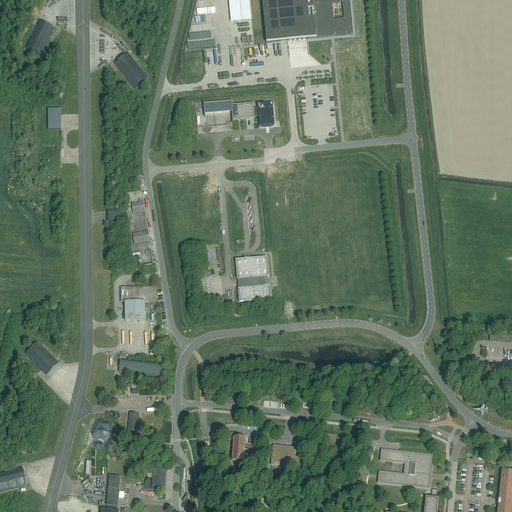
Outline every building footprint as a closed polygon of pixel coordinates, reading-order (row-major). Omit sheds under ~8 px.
[(349,0),(262,0),(266,43),(353,35),(349,0)] [(41,56),(49,39),(55,28),(39,21),(36,26),(36,27),(35,27),(35,28),(25,48),(30,50),(28,53),(35,57),(36,54),(41,56)] [(148,77),(135,63),(135,62),(128,54),(114,65),(116,66),(118,69),(119,70),(118,71),(119,72),(120,71),(134,89),(138,85),(140,88),(146,83),(144,81),(148,77)] [(233,121),(253,119),(255,119),(255,117),(254,109),(253,104),(232,106),(231,102),(204,104),(204,102),(204,103),(205,118),(205,114),(232,111),(233,124),(233,121)] [(258,108),(254,109),(255,117),(259,117),(259,122),(260,126),(260,127),(260,128),(261,128),(266,128),(269,128),(273,127),(274,127),(274,126),(275,126),(275,125),(273,104),(258,105),(258,108)] [(60,129),(60,114),(60,109),(47,109),(48,130),(60,129)] [(131,204),(133,214),(145,212),(143,202),(131,204)] [(107,212),(107,222),(107,223),(108,223),(109,222),(111,222),(122,222),(122,211),(111,212),(108,212),(108,211),(107,211),(107,212)] [(133,234),(134,244),(150,241),(148,232),(133,234)] [(132,254),(134,267),(142,266),(140,253),(132,254)] [(268,277),(269,277),(267,258),(236,260),(236,261),(237,280),(238,280),(238,285),(239,289),(238,289),(239,303),(271,300),(269,287),(268,277)] [(153,287),(126,288),(121,288),(121,302),(125,302),(125,321),(145,321),(145,302),(154,302),(153,294),(154,294),(154,292),(153,292),(153,287)] [(511,336),(490,335),(490,341),(490,342),(511,343),(511,336)] [(38,367),(41,370),(46,376),(59,363),(56,360),(54,358),(53,357),(37,342),(33,345),(31,343),(29,345),(26,348),(28,350),(25,354),(38,367)] [(120,359),(119,371),(119,373),(164,377),(165,363),(120,359)] [(130,414),(129,431),(137,432),(138,415),(130,414)] [(245,439),(238,438),(235,437),(234,439),(233,439),(233,441),(234,441),(232,461),(243,462),(244,450),(249,450),(248,452),(260,453),(261,447),(247,445),(247,439),(245,439)] [(301,449),(287,448),(273,446),(271,465),(299,468),(301,449)] [(430,468),(431,468),(432,456),(392,452),(391,452),(388,452),(386,451),(386,452),(383,451),(382,451),(381,461),(405,464),(404,476),(379,473),(378,483),(429,489),(430,477),(429,477),(429,478),(428,478),(428,474),(430,467),(430,468)] [(22,468),(16,469),(15,469),(14,469),(14,470),(0,473),(0,491),(15,487),(19,486),(26,484),(22,468)] [(153,478),(153,486),(152,488),(152,490),(164,491),(166,471),(154,470),(153,474),(148,474),(147,478),(153,478)] [(510,511),(511,506),(511,500),(511,499),(511,472),(502,471),(499,499),(499,505),(497,511),(510,511)] [(117,507),(120,477),(110,476),(107,506),(107,510),(101,509),(101,511),(118,511),(119,511),(117,511),(117,507)] [(437,511),(438,499),(431,498),(426,497),(424,511),(437,511)]
